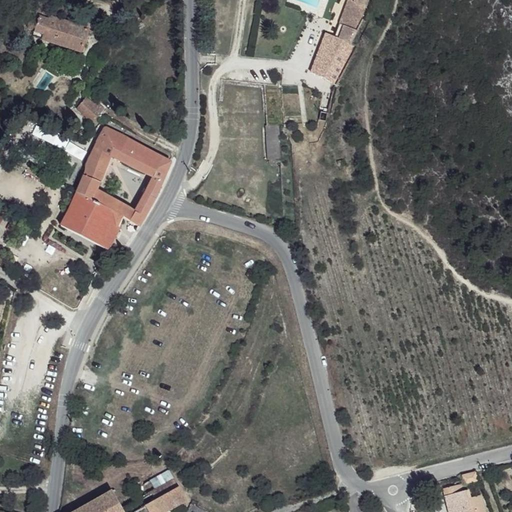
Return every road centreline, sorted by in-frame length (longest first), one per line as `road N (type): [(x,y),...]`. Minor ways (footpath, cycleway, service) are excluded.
road 1 (residential): [(392,490),(348,480),(286,252),(271,234),(165,201)]
road 2 (tertiary): [(49,511),(82,327),(165,201)]
road 3 (unknown): [(176,172),(190,176),(213,156),(230,64),(294,68),(327,18)]
road 4 (tertiary): [(165,201),(192,129),(192,0)]
road 5 (residential): [(392,490),(511,454)]
